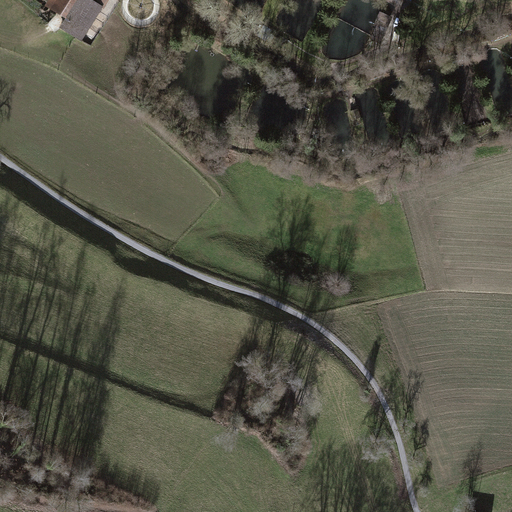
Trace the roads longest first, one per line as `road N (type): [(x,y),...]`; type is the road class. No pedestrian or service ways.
road 1 (residential): [(0,158),(139,248),(318,326),(382,397),(416,511)]
road 2 (track): [(339,85),(511,28)]
road 3 (track): [(339,85),(309,93),(289,86),(180,28)]
road 4 (track): [(392,0),(396,13),(383,45),(333,65),(339,85)]
